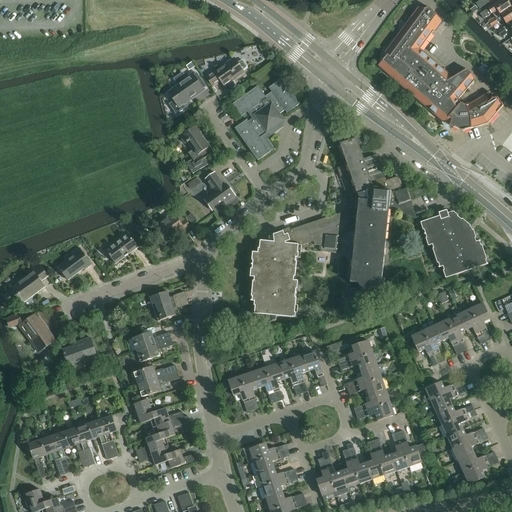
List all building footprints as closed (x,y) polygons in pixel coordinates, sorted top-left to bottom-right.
[(481,0),(476,3),(480,10),(490,3),(489,1),(490,0),(481,0)] [(482,13),(480,14),(483,18),(492,13),(492,14),(497,10),(501,16),(511,8),(511,7),(507,0),(503,0),(495,6),(494,5),(482,13)] [(388,56),(378,66),(444,124),(447,120),(451,123),(449,126),(463,132),(488,124),(504,106),(503,106),(498,98),(493,99),(489,93),(490,92),(489,92),(489,93),(470,110),(464,109),(462,104),(459,100),(476,80),(467,70),(457,76),(451,76),(421,49),(434,32),(436,32),(443,22),(429,8),(424,10),(419,7),(385,54),(388,56)] [(511,8),(501,16),(489,23),(492,27),(499,23),(503,20),(507,26),(509,25),(511,22),(511,8)] [(504,27),(497,31),(501,38),(508,34),(504,27)] [(215,71),(206,77),(213,87),(221,81),(224,85),(235,76),(237,79),(245,73),(244,71),(247,69),(248,67),(247,66),(244,61),(242,61),(238,63),(237,61),(229,67),(228,64),(216,73),(215,71)] [(192,62),(187,66),(190,71),(196,67),(192,62)] [(482,66),(478,69),(483,74),(487,71),(482,66)] [(178,85),(168,92),(169,94),(175,102),(170,105),(177,114),(185,108),(184,105),(205,91),(204,89),(207,87),(197,73),(194,75),(193,74),(192,73),(187,77),(183,72),(174,79),(178,85)] [(234,103),(233,104),(242,117),(248,112),(253,119),(249,122),(248,120),(235,129),(258,161),(270,152),(259,136),(265,132),(267,134),(286,121),(281,114),(285,111),(287,113),(299,105),(282,79),(269,88),(272,92),(266,97),(258,86),(234,103)] [(198,125),(181,137),(185,144),(188,143),(193,150),(188,154),(193,160),(187,163),(193,174),(209,165),(205,159),(215,152),(201,133),(202,132),(198,125)] [(215,193),(205,201),(213,211),(223,204),(224,205),(236,196),(227,184),(225,186),(215,173),(206,180),(215,193)] [(173,213),(154,227),(166,244),(173,239),(174,241),(187,232),(186,231),(191,227),(182,215),(177,218),(173,213)] [(192,213),(187,217),(191,224),(197,220),(192,213)] [(121,240),(106,251),(116,264),(139,247),(128,232),(120,238),(121,240)] [(74,256),(59,268),(68,281),(84,269),(85,270),(92,265),(80,249),(73,254),(74,256)] [(34,273),(11,290),(22,305),(46,287),(42,282),(49,277),(46,273),(39,264),(32,269),(34,273)] [(168,292),(150,298),(154,310),(187,299),(185,292),(170,297),(168,292)] [(445,292),(438,295),(442,304),(449,301),(446,293),(445,292)] [(187,299),(154,310),(159,322),(176,316),(174,310),(189,305),(187,299)] [(483,304),(471,310),(487,343),(492,340),(484,323),(490,320),(488,315),(483,304)] [(471,310),(460,315),(467,331),(473,328),(481,345),(487,343),(471,310)] [(22,315),(8,320),(11,327),(18,324),(39,353),(56,341),(37,315),(25,323),(22,315)] [(460,315),(448,321),(463,354),(468,351),(460,334),(467,331),(460,315)] [(448,321),(436,326),(443,342),(450,339),(458,356),(463,354),(448,321)] [(434,322),(422,327),(424,332),(439,364),(445,362),(437,345),(443,342),(436,326),(434,322)] [(137,338),(133,339),(137,351),(172,340),(170,334),(170,333),(169,333),(168,333),(153,338),(152,334),(154,333),(155,332),(155,330),(154,329),(152,328),(143,331),(144,335),(137,338)] [(424,332),(412,337),(419,353),(426,350),(434,367),(439,364),(424,332)] [(78,345),(63,350),(70,369),(98,359),(91,338),(78,343),(78,345)] [(172,340),(137,351),(141,363),(160,357),(159,353),(158,353),(158,352),(173,346),(172,340)] [(355,354),(338,360),(339,366),(374,354),(369,342),(353,347),(355,354)] [(316,352),(303,356),(309,372),(316,370),(322,388),(327,386),(318,358),(316,352)] [(374,354),(339,366),(341,371),(359,365),(362,372),(378,366),(374,354)] [(303,356),(291,360),(303,394),(308,392),(302,374),(309,372),(303,356)] [(291,360),(279,364),(284,380),(291,378),(297,396),(303,394),(291,360)] [(279,364),(266,368),(278,403),(284,401),(278,383),(284,380),(279,364)] [(154,367),(135,374),(139,386),(178,373),(176,366),(161,371),(157,373),(154,368),(154,367)] [(364,378),(346,385),(348,390),(382,379),(378,366),(362,372),(364,378)] [(266,368),(254,373),(260,389),(266,387),(272,405),(278,403),(266,368)] [(178,373),(139,386),(143,398),(162,391),(161,385),(165,384),(166,384),(180,379),(178,373)] [(254,373),(242,377),(253,411),(259,409),(253,391),(260,389),(254,373)] [(242,377),(229,381),(235,397),(242,395),(248,413),(253,411),(242,377)] [(382,379),(348,390),(350,396),(368,390),(370,396),(386,391),(382,379)] [(429,396),(424,398),(427,404),(432,402),(465,387),(462,382),(445,390),(442,383),(426,390),(429,396)] [(465,387),(432,402),(437,414),(453,407),(450,400),(467,393),(465,387)] [(372,403),(354,409),(356,415),(390,403),(386,391),(370,396),(372,403)] [(149,400),(135,405),(142,424),(151,421),(155,420),(153,414),(157,413),(157,412),(154,405),(151,406),(149,400)] [(390,403),(356,415),(358,421),(376,414),(379,421),(395,416),(390,403)] [(453,407),(437,414),(443,426),(475,411),(473,405),(456,413),(453,407)] [(155,420),(151,421),(154,429),(184,418),(183,412),(169,417),(167,409),(157,412),(157,413),(153,414),(155,420)] [(475,411),(443,426),(448,438),(464,430),(461,424),(478,416),(475,411)] [(112,417),(100,421),(113,459),(119,457),(119,456),(118,453),(113,441),(110,435),(118,432),(113,419),(112,417)] [(184,418),(154,429),(156,436),(160,435),(162,441),(166,439),(167,439),(176,436),(173,429),(190,423),(188,417),(184,418)] [(100,421),(88,425),(94,440),(101,438),(103,444),(102,445),(106,457),(107,460),(108,461),(113,459),(100,421)] [(88,425),(77,429),(90,467),(95,465),(95,464),(94,461),(90,449),(89,449),(87,443),(94,440),(88,425)] [(77,429),(65,433),(70,448),(77,446),(79,452),(79,453),(83,465),(84,468),(84,469),(90,467),(77,429)] [(464,430),(448,438),(453,449),(486,434),(484,429),(467,437),(464,430)] [(404,431),(398,433),(410,467),(422,463),(416,447),(409,449),(404,431)] [(65,433),(53,437),(66,475),(72,473),(66,457),(63,451),(70,448),(65,433)] [(398,453),(392,455),(397,472),(410,467),(398,433),(392,435),(398,453)] [(486,434),(453,449),(459,461),(474,454),(472,448),(489,440),(486,434)] [(149,447),(136,451),(138,457),(169,447),(167,439),(166,439),(162,441),(160,435),(156,436),(147,439),(149,447)] [(53,437),(41,441),(47,456),(54,454),(56,460),(55,461),(61,477),(66,475),(53,437)] [(379,440),(373,442),(385,476),(397,472),(392,455),(385,458),(379,440)] [(41,441),(29,445),(41,479),(47,477),(43,465),(42,465),(40,459),(47,456),(41,441)] [(374,462),(367,464),(373,480),(385,476),(373,442),(368,444),(374,462)] [(266,444),(250,450),(254,462),(289,451),(287,445),(269,451),(266,444)] [(424,445),(417,447),(420,458),(424,457),(425,456),(427,456),(424,445)] [(169,447),(138,457),(140,463),(153,459),(156,466),(166,463),(170,461),(168,456),(172,454),(169,447)] [(373,480),(367,464),(361,466),(354,448),(349,450),(360,484),(373,480)] [(349,470),(343,472),(348,488),(360,484),(349,450),(343,452),(349,470)] [(170,461),(166,463),(168,470),(168,471),(199,460),(197,454),(184,458),(181,451),(172,454),(168,456),(170,461)] [(289,451),(254,462),(259,475),(275,469),(273,463),(291,456),(289,451)] [(328,452),(323,454),(324,458),(336,493),(337,497),(350,493),(348,488),(343,472),(336,474),(330,456),(328,452)] [(474,454),(459,461),(464,473),(497,458),(495,452),(477,460),(474,454)] [(320,480),(318,481),(320,486),(323,497),(325,502),(337,497),(336,493),(324,458),(320,460),(319,460),(320,463),(325,478),(320,480)] [(497,458),(464,473),(470,485),(485,478),(482,471),(500,463),(497,458)] [(275,469),(259,475),(263,487),(297,475),(295,470),(277,476),(275,469)] [(297,475),(263,487),(267,499),(283,494),(281,487),(299,481),(297,475)] [(242,480),(241,480),(244,487),(251,485),(249,478),(247,479),(242,480)] [(35,488),(25,491),(27,495),(28,500),(26,500),(29,510),(32,509),(32,511),(39,511),(43,511),(47,509),(45,503),(42,495),(41,490),(36,491),(35,488)] [(189,493),(183,495),(189,511),(197,511),(196,507),(194,508),(189,493)] [(283,494),(267,499),(271,511),(305,500),(304,494),(286,500),(283,494)] [(189,511),(183,495),(178,497),(182,511),(189,511)] [(47,509),(43,511),(63,511),(76,508),(74,502),(61,506),(59,499),(45,503),(47,509)] [(305,500),(271,511),(289,511),(307,506),(305,500)] [(169,511),(166,501),(160,503),(163,511),(169,511)] [(353,502),(340,506),(342,511),(343,511),(344,511),(343,511),(348,511),(355,510),(353,502)] [(163,511),(160,503),(154,505),(156,511),(163,511)]
